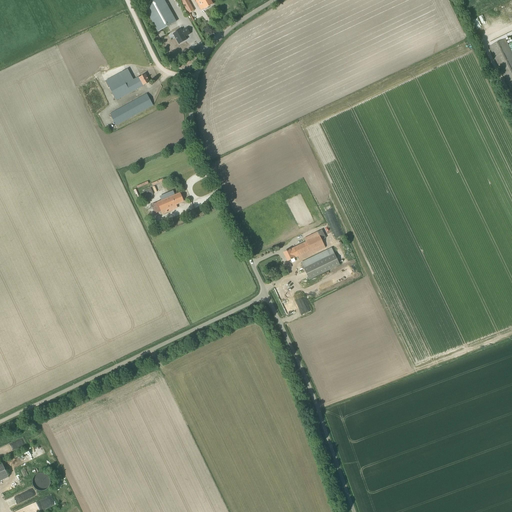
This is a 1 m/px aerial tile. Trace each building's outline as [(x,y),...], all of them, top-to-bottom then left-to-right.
[(158,32),(176,22),(174,18),(163,0),(151,0),(143,5),(156,29),(158,32)] [(180,0),(188,13),(193,11),(187,0),(180,0)] [(205,9),(213,4),(210,0),(196,0),(201,10),(204,8),(205,9)] [(511,31),(489,43),(491,45),(489,46),(511,92),(511,53),(505,39),(511,35),(511,31)] [(175,34),(168,38),(173,49),(181,45),(179,41),(181,40),(185,38),(182,32),(176,35),(175,34)] [(131,81),(125,71),(106,81),(116,100),(150,82),(145,74),(139,77),(131,81)] [(116,125),(149,108),(153,105),(147,94),(110,114),(116,125)] [(146,201),(149,200),(148,196),(153,194),(150,188),(142,191),(146,201)] [(172,210),(170,207),(183,202),(180,193),(158,203),(161,211),(162,214),(172,210)] [(306,238),(307,241),(284,253),(288,261),(291,260),(292,263),(295,261),(294,258),(298,256),(300,260),(325,248),(318,232),(306,238)] [(340,265),(334,253),(303,268),(309,280),(340,265)] [(329,284),(339,281),(337,275),(327,278),(329,284)] [(0,481),(9,477),(2,463),(0,464),(0,481)] [(43,485),(43,483),(48,482),(47,473),(34,475),(36,486),(43,485)] [(52,495),(12,511),(39,511),(56,505),(52,495)]
